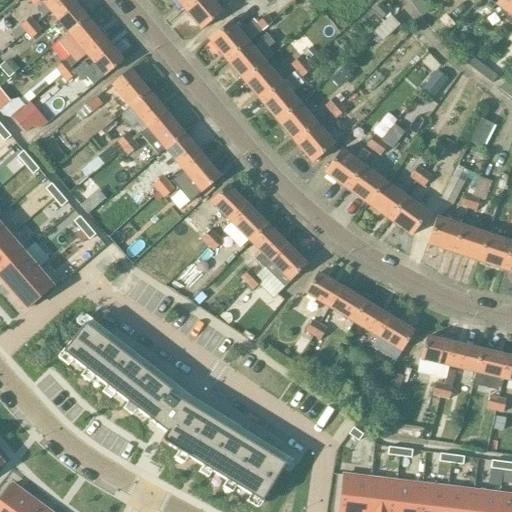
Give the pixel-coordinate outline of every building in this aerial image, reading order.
[(41,0),(44,4),(36,10),(42,17),(62,0),(41,0)] [(84,19),(68,0),(62,0),(42,17),(43,18),(51,12),(68,32),(84,19)] [(176,0),(183,9),(193,0),(176,0)] [(201,30),(221,13),(209,0),(193,0),(183,9),(201,30)] [(428,13),(419,0),(409,0),(408,1),(420,18),(428,13)] [(505,20),(511,25),(511,23),(511,0),(497,0),(495,4),(509,15),(505,20)] [(444,15),(430,29),(440,40),(455,26),(444,15)] [(271,23),(266,16),(257,24),(262,31),(271,23)] [(31,18),(20,26),(24,32),(35,23),(31,18)] [(69,33),(58,43),(75,64),(86,54),(102,40),(84,19),(68,32),(69,33)] [(396,26),(389,19),(375,33),(382,40),(396,26)] [(246,43),(262,31),(257,24),(256,24),(253,20),(238,33),(229,22),(209,39),(226,60),(246,43)] [(30,40),(41,32),(35,23),(24,32),(30,40)] [(246,43),(226,60),(243,81),(263,64),(273,56),(267,49),(273,44),(266,35),(258,41),(259,43),(252,50),(246,43)] [(73,70),(71,67),(60,77),(66,83),(75,76),(81,82),(85,79),(92,87),(104,76),(121,62),(102,40),(86,54),(93,62),(87,67),(83,62),(73,70)] [(459,60),(475,72),(481,64),(465,52),(459,60)] [(300,57),(299,58),(291,65),(296,71),(305,63),(300,57)] [(9,118),(23,107),(51,84),(60,77),(71,67),(65,60),(45,77),(45,78),(18,100),(18,99),(9,102),(0,91),(0,113),(2,117),(9,118)] [(296,71),(301,78),(311,70),(305,63),(296,71)] [(243,81),(260,101),(280,84),(263,64),(243,81)] [(475,72),(491,84),(497,77),(481,64),(475,72)] [(127,70),(110,84),(129,106),(145,92),(127,70)] [(447,80),(435,71),(419,92),(430,101),(447,80)] [(511,87),(504,82),(498,90),(511,99),(511,87)] [(297,105),(286,91),(280,84),(260,101),(277,121),(297,105)] [(345,111),(348,114),(366,99),(358,89),(352,94),(340,105),(345,111)] [(145,92),(129,106),(146,127),(163,113),(145,92)] [(85,106),(91,114),(102,105),(96,98),(85,106)] [(340,105),(339,104),(334,98),(325,106),(330,112),(331,113),(340,105)] [(297,105),(277,121),(294,142),(314,125),(297,105)] [(340,105),(331,113),(336,119),(344,112),(345,111),(340,105)] [(147,128),(140,135),(156,155),(181,135),(163,113),(146,127),(147,128)] [(480,149),(492,125),(480,119),(468,143),(480,149)] [(312,163),(332,146),(314,125),(294,142),(312,163)] [(373,152),(380,157),(387,146),(389,147),(401,131),(393,125),(381,141),(373,152)] [(2,128),(0,129),(0,137),(4,142),(10,137),(2,128)] [(86,180),(115,155),(121,149),(131,140),(127,134),(117,143),(116,142),(80,172),(86,180)] [(158,156),(165,150),(183,170),(199,156),(181,135),(156,155),(158,156)] [(366,147),(373,152),(381,141),(374,136),(366,147)] [(121,149),(127,156),(138,148),(131,140),(121,149)] [(324,172),(346,188),(362,167),(340,150),(324,172)] [(22,152),(16,157),(24,166),(30,161),(22,152)] [(218,178),(199,156),(183,170),(201,192),(218,178)] [(30,161),(24,166),(32,175),(38,170),(30,161)] [(467,210),(475,212),(479,200),(484,202),(496,165),(485,161),(472,197),(467,210)] [(362,167),(346,188),(367,204),(383,182),(362,167)] [(409,178),(416,183),(424,172),(417,167),(409,178)] [(438,171),(427,193),(440,200),(452,177),(438,171)] [(431,178),(424,172),(416,183),(423,188),(431,178)] [(163,177),(152,186),(157,192),(168,183),(163,177)] [(452,206),(464,183),(452,177),(440,200),(452,206)] [(404,198),(383,182),(367,204),(389,219),(404,198)] [(174,190),(168,183),(157,192),(163,199),(174,190)] [(51,185),(45,190),(52,199),(58,194),(51,185)] [(225,187),(210,202),(231,222),(245,207),(225,187)] [(459,207),(467,210),(472,197),(463,193),(459,207)] [(66,203),(58,194),(52,199),(60,208),(66,203)] [(96,194),(81,206),(89,216),(103,203),(96,194)] [(426,214),(404,198),(389,219),(411,235),(426,214)] [(245,207),(231,222),(223,230),(242,249),(250,241),(250,242),(265,227),(245,207)] [(73,223),(80,231),(86,226),(79,217),(73,223)] [(435,218),(426,243),(452,252),(461,227),(435,218)] [(80,231),(88,241),(94,235),(86,226),(80,231)] [(285,246),(265,227),(250,242),(262,253),(254,260),(263,268),(285,246)] [(452,252),(478,261),(486,236),(461,227),(452,252)] [(0,228),(0,244),(8,238),(0,228)] [(210,230),(200,239),(207,246),(216,236),(210,230)] [(212,251),(222,242),(216,236),(207,246),(212,251)] [(478,261),(503,269),(511,245),(486,236),(478,261)] [(8,238),(0,244),(0,273),(22,254),(8,238)] [(511,272),(511,244),(511,245),(503,269),(511,272)] [(263,268),(283,288),(290,281),(305,266),(285,246),(263,268)] [(22,254),(0,273),(0,282),(10,294),(37,271),(22,254)] [(108,284),(149,310),(163,289),(121,263),(108,284)] [(250,269),(241,278),(247,284),(256,275),(250,269)] [(37,271),(10,294),(24,311),(51,287),(37,271)] [(316,274),(304,293),(329,308),(340,289),(316,274)] [(262,281),(256,275),(247,284),(254,290),(262,281)] [(245,289),(221,315),(232,325),(255,299),(245,289)] [(329,308),(352,322),(364,303),(340,289),(329,308)] [(153,314),(172,329),(187,311),(168,295),(153,314)] [(348,331),(371,344),(371,345),(387,318),(364,303),(352,322),(353,323),(348,331)] [(370,347),(394,362),(400,351),(412,332),(387,318),(371,345),(370,347)] [(318,325),(312,321),(305,331),(312,335),(318,325)] [(84,324),(61,353),(164,433),(162,438),(161,439),(161,440),(161,441),(161,442),(162,442),(162,443),(163,443),(261,503),(284,465),(235,435),(239,428),(195,401),(191,408),(168,394),(170,392),(84,324)] [(320,340),(326,329),(318,325),(312,335),(320,340)] [(420,359),(448,366),(453,345),(425,338),(420,359)] [(448,366),(475,372),(480,351),(453,345),(448,366)] [(365,353),(359,350),(353,361),(359,364),(365,353)] [(499,392),(502,378),(507,358),(480,351),(475,372),(471,386),(499,392)] [(367,369),(373,358),(365,353),(359,364),(367,369)] [(511,380),(511,358),(507,358),(502,378),(511,380)] [(432,397),(440,399),(443,385),(435,383),(432,397)] [(451,387),(443,385),(440,399),(448,401),(451,387)] [(485,410),(494,412),(497,398),(489,396),(485,410)] [(494,412),(502,413),(506,400),(497,398),(494,412)] [(352,428),(348,435),(358,442),(362,435),(352,428)] [(388,448),(387,456),(399,457),(400,449),(388,448)] [(400,449),(399,457),(411,459),(412,451),(400,449)] [(439,455),(438,462),(450,464),(451,456),(439,455)] [(451,456),(450,464),(462,466),(463,458),(451,456)] [(491,461),(490,469),(502,471),(503,463),(491,461)] [(511,464),(503,463),(502,471),(511,472),(511,464)] [(343,476),(338,511),(364,511),(369,479),(343,476)] [(369,479),(364,511),(391,511),(395,482),(369,479)] [(395,482),(391,511),(417,511),(421,486),(395,482)] [(11,485),(0,499),(0,511),(24,511),(32,501),(11,485)] [(421,486),(417,511),(444,511),(447,489),(421,486)] [(447,489),(444,511),(471,511),(474,492),(447,489)] [(474,492),(471,511),(497,511),(500,495),(474,492)] [(511,511),(511,496),(500,495),(497,511),(511,511)] [(47,511),(32,501),(24,511),(47,511)]
